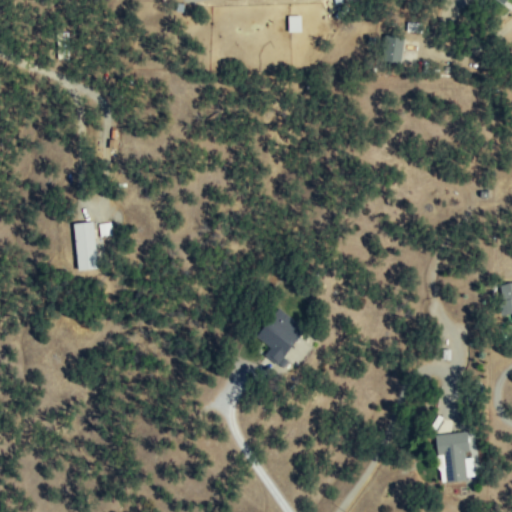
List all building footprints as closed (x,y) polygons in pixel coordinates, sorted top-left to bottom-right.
[(300,32),(300,15),(287,15),(287,32),(300,32)] [(387,62),(400,63),(401,36),(388,36),(387,62)] [(73,223),(75,270),(95,269),(93,221),(73,223)] [(99,237),(112,235),(110,221),(97,223),(99,237)] [(511,313),(511,317),(511,282),(495,285),(500,315),(511,313)] [(261,355),(275,365),(303,330),(281,313),(272,324),(266,319),(252,336),(267,348),(261,355)] [(474,479),(471,455),(467,455),(465,431),(433,434),(438,482),(474,479)]
